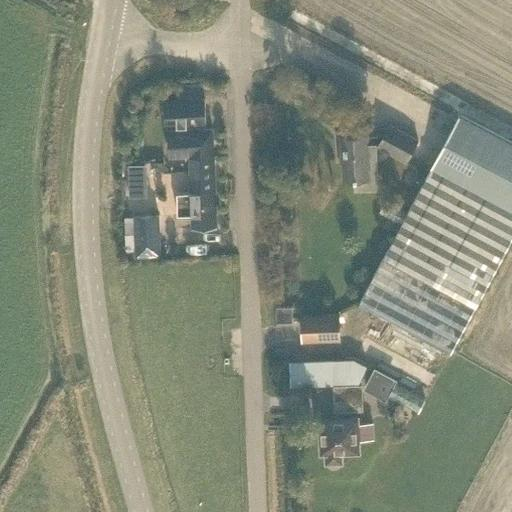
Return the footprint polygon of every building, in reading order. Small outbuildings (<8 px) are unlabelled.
[(217,227),(217,226),(213,129),(200,129),(200,125),(206,125),(206,98),(177,99),(177,129),(168,130),(168,156),(190,155),(191,192),(177,192),(178,214),(192,214),(192,227),(192,228),(217,227)] [(511,236),(511,140),(460,113),(449,134),(360,302),(451,351),(511,236)] [(388,125),(378,146),(408,162),(419,141),(388,125)] [(368,135),(340,136),(341,155),(343,155),(344,179),(354,179),(355,189),(379,188),(376,142),(368,143),(368,135)] [(147,165),(129,165),(129,196),(148,196),(147,165)] [(133,215),(125,216),(126,250),(135,249),(136,257),(160,255),(158,213),(133,215)] [(276,305),(276,320),(293,320),(292,305),(276,305)] [(302,315),(303,340),(339,338),(339,313),(302,315)] [(367,364),(354,357),(340,358),(290,359),(290,385),(333,384),(334,408),(362,407),(361,383),(358,383),(367,364)] [(385,397),(389,391),(395,380),(376,370),(366,387),(385,397)] [(419,402),(424,389),(400,379),(395,392),(419,402)] [(357,449),(357,438),(364,437),(374,437),(374,423),(364,423),(356,423),(356,418),(322,419),(323,450),(325,450),(326,462),(343,462),(342,449),(357,449)]
